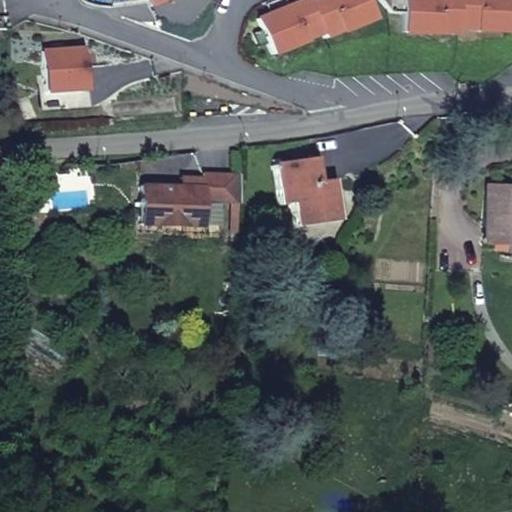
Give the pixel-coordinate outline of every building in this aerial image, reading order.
[(307,0),(257,21),(270,57),(306,43),(303,35),(318,27),(322,37),(323,40),(374,19),(366,0),(320,0),(309,5),(307,0)] [(511,0),(404,0),(402,33),(440,35),(440,27),(458,27),(458,22),(475,23),(475,32),(511,34),(511,31),(511,0)] [(318,27),(303,35),(306,43),(322,37),(318,27)] [(440,27),(440,35),(457,36),(458,27),(440,27)] [(80,51),(41,53),(44,94),(83,91),(80,51)] [(83,91),(44,94),(45,112),(89,109),(88,91),(83,91)] [(315,160),(276,166),(282,204),(293,202),(296,225),(337,220),(332,183),(319,185),(315,160)] [(221,207),(238,208),(240,180),(202,178),(202,183),(201,192),(179,191),(139,189),(138,228),(200,232),(202,206),(221,207)] [(201,192),(202,183),(180,181),(179,191),(201,192)] [(511,248),(511,189),(488,188),(484,246),(511,248)] [(220,243),(221,207),(202,206),(200,232),(138,228),(137,239),(220,243)]
